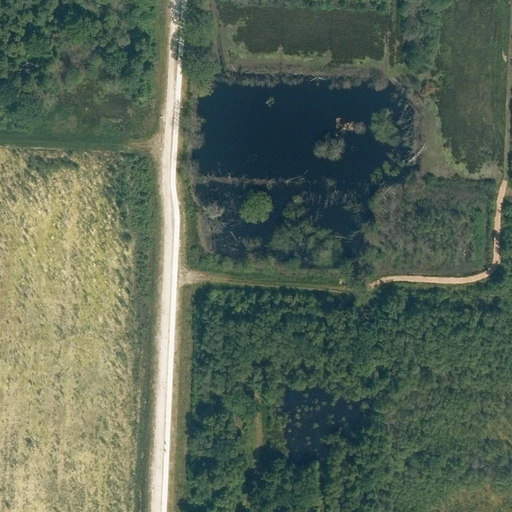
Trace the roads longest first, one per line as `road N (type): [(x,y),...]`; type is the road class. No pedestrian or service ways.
road 1 (track): [(155,511),(164,173)]
road 2 (track): [(164,173),(175,0)]
road 3 (track): [(322,288),(174,277)]
